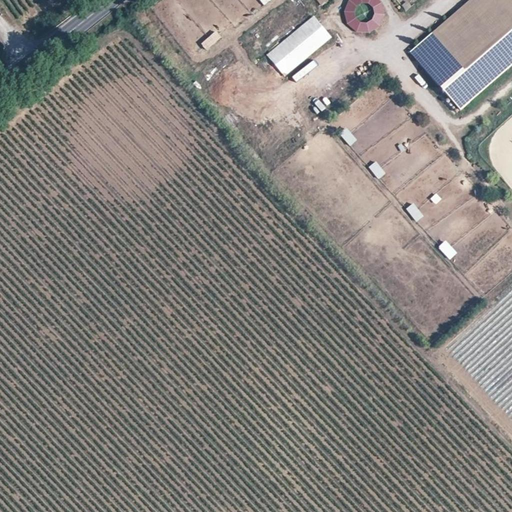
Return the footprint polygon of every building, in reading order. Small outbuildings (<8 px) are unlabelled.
[(293,0),(250,37),(283,76),(328,38),(295,0),(293,0)] [(379,0),(351,0),(341,24),(373,38),(387,3),(379,0)] [(511,0),(468,0),(411,52),(461,108),(511,61),(511,0)] [(206,51),(221,38),(215,31),(200,44),(206,51)] [(368,68),(359,73),(362,78),(371,73),(368,68)] [(339,133),(349,146),(357,141),(346,128),(339,133)] [(376,162),(369,167),(378,180),(385,174),(376,162)] [(415,203),(406,207),(415,222),(423,218),(415,203)] [(446,240),(438,247),(449,260),(457,254),(446,240)]
